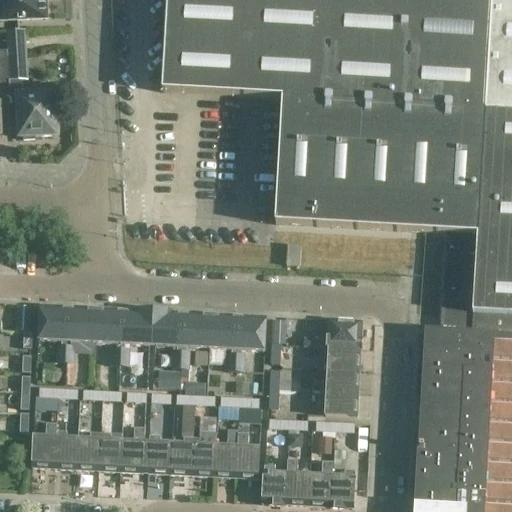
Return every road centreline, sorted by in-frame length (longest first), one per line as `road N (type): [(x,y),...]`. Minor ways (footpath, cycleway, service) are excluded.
road 1 (residential): [(384,511),(392,304),(94,290)]
road 2 (residential): [(97,206),(91,0)]
